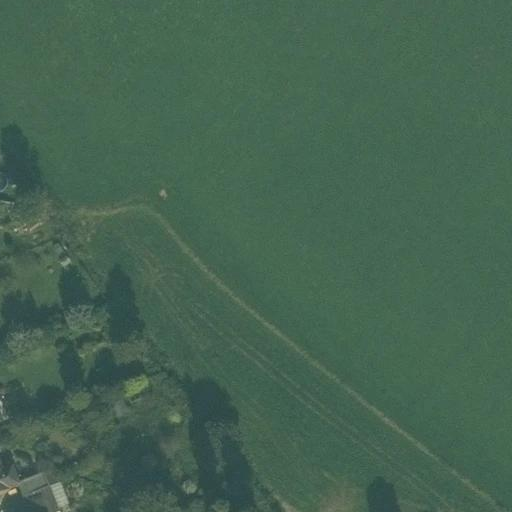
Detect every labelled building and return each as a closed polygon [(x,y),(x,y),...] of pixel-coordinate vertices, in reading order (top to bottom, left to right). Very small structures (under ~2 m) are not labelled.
[(130,414),(122,400),(109,407),(117,421),(130,414)] [(0,496),(11,493),(10,491),(17,488),(21,486),(19,483),(16,475),(14,476),(11,469),(3,472),(0,464),(0,496)] [(17,488),(22,499),(49,489),(43,474),(19,483),(21,486),(17,488)] [(60,484),(49,489),(57,510),(69,506),(60,484)] [(22,499),(26,511),(58,511),(57,510),(49,489),(22,499)]
